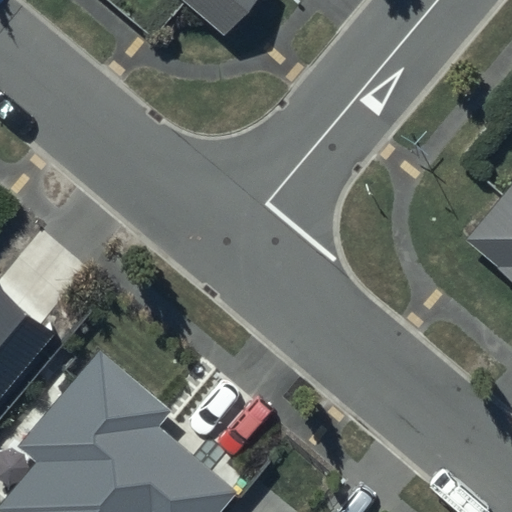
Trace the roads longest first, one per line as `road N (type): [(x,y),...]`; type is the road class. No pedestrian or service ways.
road 1 (residential): [(236,243),(511,477)]
road 2 (residential): [(236,243),(439,0)]
road 3 (residential): [(0,43),(236,243)]
